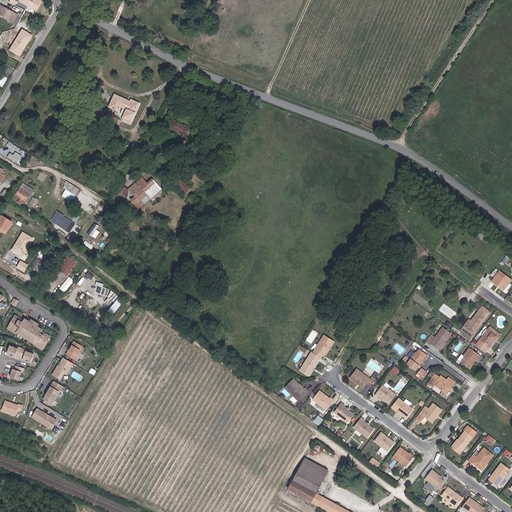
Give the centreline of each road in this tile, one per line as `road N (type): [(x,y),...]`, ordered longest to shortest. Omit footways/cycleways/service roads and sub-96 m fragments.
road 1 (tertiary): [(65,1),(205,75),(395,146),(511,228)]
road 2 (track): [(395,146),(494,0)]
road 3 (residential): [(0,387),(32,383),(63,333),(58,321),(0,281)]
road 4 (residential): [(434,451),(511,349)]
road 5 (residential): [(335,376),(434,451)]
road 6 (unclassified): [(0,106),(65,1)]
